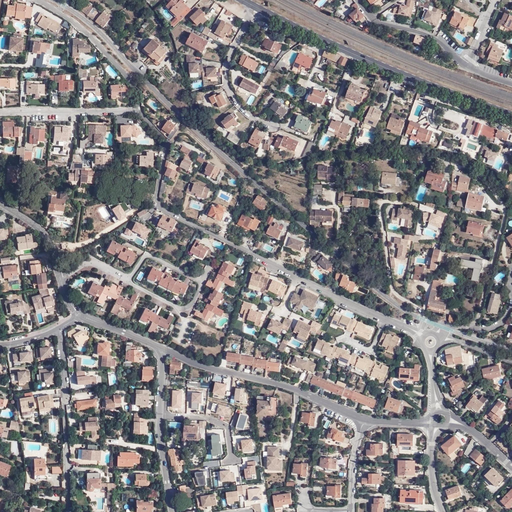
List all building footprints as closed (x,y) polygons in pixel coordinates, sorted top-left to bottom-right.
[(174,0),(173,1),(171,0),(166,5),(176,16),(180,13),(181,11),(185,15),(191,9),(181,0),(174,0)] [(412,14),(415,1),(411,0),(407,0),(407,5),(406,7),(405,6),(400,5),(394,8),(393,13),(399,14),(399,13),(407,15),(408,13),(412,14)] [(103,27),(107,30),(114,22),(103,13),(98,18),(90,12),(93,8),(87,3),(83,9),(81,8),(79,10),(103,27)] [(24,20),(24,18),(26,7),(16,6),(16,8),(14,8),(7,7),(6,16),(15,17),(15,19),(24,20)] [(24,18),(31,19),(32,8),(26,7),(24,18)] [(428,12),(426,17),(425,19),(429,21),(434,23),(433,24),(437,26),(441,15),(440,15),(442,10),(434,7),(432,11),(429,10),(428,12)] [(190,17),(197,25),(200,22),(202,23),(206,19),(203,16),(205,14),(199,8),(190,17)] [(356,9),(350,14),(356,22),(359,19),(361,22),(365,19),(363,16),(364,15),(358,8),(356,9)] [(464,31),(469,19),(462,15),(462,14),(456,11),(450,24),(459,29),(460,29),(464,31)] [(511,29),(511,16),(511,15),(511,14),(505,13),(502,21),(501,21),(499,24),(500,25),(498,29),(505,31),(507,27),(511,29)] [(60,25),(52,20),(51,22),(47,20),(43,17),(44,16),(41,14),(36,21),(39,23),(38,25),(47,30),(48,28),(55,33),(60,25)] [(158,30),(161,26),(155,20),(146,30),(151,34),(156,28),(158,30)] [(223,38),(226,33),(228,34),(232,26),(230,25),(230,26),(224,23),(225,22),(222,20),(215,33),(210,30),(207,36),(214,40),(217,34),(223,38)] [(210,30),(211,30),(205,27),(201,33),(207,36),(210,30)] [(191,32),(186,43),(203,51),(208,41),(191,32)] [(426,39),(416,35),(414,43),(423,46),(424,44),(426,45),(427,42),(425,41),(426,39)] [(9,51),(17,52),(21,53),(22,53),(23,40),(6,38),(6,46),(9,46),(9,51)] [(266,48),(279,54),(283,45),(270,40),(269,41),(266,39),(263,46),(266,47),(266,48)] [(79,56),(79,53),(89,53),(89,46),(84,46),(84,44),(82,42),(80,42),(80,40),(73,40),(73,45),(72,45),(72,56),(79,56)] [(167,52),(154,40),(146,49),(159,62),(167,52)] [(52,45),(34,42),(33,54),(41,55),(41,53),(47,54),(49,54),(49,51),(51,51),(52,45)] [(504,51),(499,49),(494,47),(494,44),(492,43),(489,49),(492,50),(490,55),(489,58),(500,62),(504,51)] [(275,58),(272,61),(273,62),(278,64),(282,58),(284,56),(292,50),(287,48),(278,59),(275,58)] [(347,58),(326,49),(323,56),(345,65),(347,58)] [(255,71),(258,66),(253,65),(255,61),(256,60),(244,54),(240,64),(255,71)] [(194,64),(194,57),(186,55),(187,65),(189,65),(190,74),(199,73),(198,66),(198,64),(194,64)] [(300,70),(303,65),(310,68),(313,61),(299,55),(294,67),(300,70)] [(284,59),(282,58),(278,64),(278,65),(285,68),(287,64),(283,62),(284,59)] [(202,66),(203,76),(203,80),(211,80),(211,82),(217,81),(216,68),(207,69),(207,66),(202,66)] [(367,72),(377,76),(379,72),(369,67),(367,72)] [(78,71),(78,79),(83,78),(86,78),(86,70),(82,70),(82,69),(78,71)] [(263,82),(266,83),(268,79),(272,73),(269,72),(263,82)] [(69,92),(69,89),(73,89),(73,81),(59,81),(59,76),(54,76),(54,83),(59,83),(59,91),(69,92)] [(240,85),(256,94),(260,86),(240,76),(237,82),(241,84),(240,85)] [(0,86),(7,87),(7,89),(15,89),(16,80),(0,79),(0,86)] [(98,82),(83,82),(83,93),(100,92),(99,86),(98,82)] [(30,93),(30,94),(44,94),(44,85),(30,84),(30,86),(27,86),(26,93),(30,93)] [(120,88),(120,85),(110,86),(110,91),(108,91),(108,95),(110,95),(111,99),(117,98),(117,95),(121,94),(121,96),(125,96),(124,87),(120,88)] [(350,85),(346,96),(362,102),(366,91),(350,85)] [(327,92),(336,96),(337,92),(329,88),(328,89),(327,92)] [(322,104),(327,92),(322,90),(321,92),(315,89),(312,95),(310,94),(308,100),(312,101),(316,103),(317,102),(322,104)] [(221,94),(213,98),(212,96),(208,99),(213,108),(217,106),(219,109),(226,104),(221,94)] [(286,110),(274,102),(275,100),(272,98),(269,103),(272,105),(269,109),(281,117),(286,110)] [(365,122),(373,125),(377,126),(383,110),(376,108),(376,107),(372,105),(365,122)] [(295,127),(308,132),(312,123),(304,118),(304,117),(299,115),(296,121),(298,122),(295,127)] [(228,131),(234,126),(236,128),(240,125),(233,116),(231,118),(230,116),(225,119),(226,121),(222,124),(228,131)] [(387,127),(392,129),(402,133),(406,122),(399,120),(391,117),(387,127)] [(480,131),(487,134),(490,126),(470,118),(467,127),(469,128),(467,134),(472,136),(473,133),(479,136),(480,131)] [(166,137),(171,141),(179,129),(175,126),(169,121),(167,119),(160,127),(169,134),(166,137)] [(434,131),(421,126),(418,125),(419,123),(411,120),(407,132),(413,134),(414,132),(418,134),(418,136),(422,137),(422,139),(430,142),(434,131)] [(309,133),(308,132),(295,127),(298,122),(296,121),(293,128),(308,135),(309,133)] [(334,134),(337,135),(342,123),(336,121),(335,122),(332,121),(326,134),(333,136),(334,134)] [(342,123),(337,135),(342,137),(342,136),(347,138),(351,128),(348,127),(349,125),(342,122),(342,123)] [(3,123),(3,134),(10,135),(10,138),(21,138),(21,128),(15,128),(15,123),(3,123)] [(94,143),(102,144),(102,135),(105,135),(105,126),(88,125),(88,141),(94,141),(94,143)] [(121,125),(121,132),(116,132),(116,142),(121,142),(121,137),(131,137),(130,134),(132,134),(136,138),(141,133),(135,126),(130,127),(128,127),(128,125),(121,125)] [(490,126),(487,134),(496,138),(497,135),(508,140),(510,133),(490,126)] [(34,141),(33,145),(37,145),(37,144),(39,144),(39,142),(44,142),(44,130),(35,129),(35,127),(30,127),(30,140),(34,141)] [(62,137),(68,138),(72,138),(72,132),(69,132),(69,129),(55,128),(54,140),(62,141),(62,137)] [(266,135),(255,130),(249,142),(259,148),(266,135)] [(227,138),(237,145),(241,139),(231,133),(227,138)] [(311,142),(316,145),(320,135),(318,134),(316,138),(313,137),(311,142)] [(270,139),(270,143),(279,148),(280,146),(286,149),(287,147),(296,150),(299,142),(284,136),(283,139),(279,137),(278,138),(270,139)] [(310,153),(313,153),(316,145),(311,142),(310,142),(306,151),(307,152),(310,153)] [(191,152),(184,147),(181,151),(189,156),(191,152)] [(25,156),(24,165),(31,165),(33,151),(25,151),(25,156)] [(146,152),(146,156),(136,155),(136,162),(139,162),(139,165),(153,166),(154,152),(146,152)] [(498,153),(494,167),(504,169),(508,156),(498,153)] [(110,165),(111,155),(97,154),(96,164),(110,165)] [(168,161),(166,170),(168,171),(166,175),(176,179),(178,172),(171,169),(173,164),(168,161)] [(192,166),(191,166),(184,162),(183,162),(181,167),(189,171),(190,169),(192,169),(192,168),(191,167),(192,166)] [(205,174),(214,179),(220,169),(210,163),(206,169),(207,170),(205,174)] [(12,180),(12,183),(17,183),(17,180),(15,180),(15,174),(18,175),(18,166),(8,166),(7,179),(12,180)] [(318,167),(318,176),(328,176),(327,178),(327,181),(336,181),(336,169),(328,169),(328,167),(318,167)] [(444,179),(444,177),(440,175),(441,171),(429,167),(426,177),(433,180),(432,183),(431,187),(444,191),(447,180),(444,179)] [(100,184),(100,172),(95,172),(95,177),(76,175),(76,170),(73,170),(73,174),(69,173),(68,181),(81,181),(84,182),(84,183),(100,184)] [(383,172),(382,183),(399,185),(399,178),(396,177),(396,174),(383,172)] [(458,183),(452,182),(451,189),(457,191),(457,190),(457,187),(468,190),(470,179),(459,176),(458,183)] [(194,187),(193,191),(197,193),(203,195),(203,197),(207,199),(208,199),(211,189),(196,184),(195,186),(194,187)] [(322,186),(315,186),(314,196),(322,196),(322,186)] [(56,197),(51,197),(50,204),(48,204),(47,212),(54,213),(54,215),(63,216),(65,201),(70,197),(65,191),(60,194),(60,200),(55,199),(56,197)] [(485,196),(469,193),(466,203),(465,207),(481,211),(485,196)] [(354,199),(355,195),(344,194),(343,205),(354,206),(354,199)] [(265,200),(259,196),(253,205),(262,211),(268,202),(264,200),(265,200)] [(354,199),(354,206),(373,208),(373,203),(375,203),(376,200),(373,200),(373,202),(370,202),(370,200),(354,199)] [(214,207),(225,212),(227,208),(219,205),(218,207),(213,205),(211,210),(210,209),(207,214),(210,216),(214,207)] [(223,215),(225,212),(214,207),(210,216),(223,222),(225,216),(223,215)] [(391,217),(398,218),(406,219),(404,227),(410,228),(413,209),(403,207),(403,209),(399,209),(398,210),(393,209),(391,217)] [(310,211),(309,219),(332,220),(332,210),(316,210),(315,211),(310,211)] [(441,228),(446,212),(437,210),(436,214),(430,212),(423,213),(424,221),(429,221),(437,223),(436,226),(441,228)] [(177,221),(162,215),(157,225),(176,234),(178,229),(174,227),(177,221)] [(238,226),(243,229),(244,227),(251,230),(255,233),(260,222),(255,220),(254,221),(243,216),(238,226)] [(150,228),(135,221),(133,225),(130,224),(128,228),(126,228),(123,233),(130,236),(132,231),(146,238),(150,228)] [(467,232),(479,235),(480,230),(484,231),(485,224),(469,221),(467,232)] [(270,225),(266,233),(271,236),(273,233),(279,236),(284,227),(275,223),(273,227),(270,225)] [(16,239),(18,250),(36,247),(36,246),(37,245),(36,244),(35,243),(33,243),(31,235),(25,236),(25,238),(16,239)] [(408,240),(413,241),(414,236),(406,235),(405,239),(395,238),(394,243),(398,244),(399,244),(399,248),(398,256),(405,258),(408,240)] [(305,243),(287,236),(283,246),(292,249),(292,251),(296,252),(298,251),(302,253),(302,250),(303,250),(304,250),(303,248),(305,243)] [(203,259),(208,250),(203,248),(204,246),(199,243),(200,241),(196,239),(190,251),(199,256),(199,257),(203,259)] [(113,254),(113,255),(117,257),(122,246),(111,241),(106,250),(113,254)] [(126,247),(122,246),(117,257),(125,261),(125,262),(129,264),(134,255),(129,253),(130,251),(125,249),(126,247)] [(436,271),(437,267),(438,262),(439,258),(440,252),(441,249),(434,247),(430,269),(436,271)] [(335,265),(322,253),(315,261),(318,264),(320,263),(329,271),(332,268),(334,268),(335,265)] [(474,268),(480,270),(481,270),(483,264),(481,264),(482,260),(476,259),(475,262),(461,258),(459,265),(474,268)] [(32,275),(34,274),(42,273),(41,269),(41,264),(42,264),(42,260),(30,261),(31,265),(32,275)] [(233,266),(224,262),(221,267),(223,268),(220,274),(228,278),(230,274),(229,274),(233,266)] [(0,278),(13,277),(13,275),(18,275),(17,265),(0,267),(0,278)] [(423,265),(422,268),(416,267),(413,280),(423,282),(426,266),(423,265)] [(157,272),(158,270),(152,268),(148,277),(155,281),(155,282),(158,283),(163,275),(157,272)] [(477,281),(480,270),(474,268),(471,279),(477,281)] [(167,287),(167,288),(172,291),(172,289),(176,282),(172,280),(173,278),(167,275),(169,273),(164,271),(163,273),(163,275),(159,283),(167,287)] [(40,289),(48,288),(46,273),(42,273),(34,274),(35,280),(38,279),(38,285),(39,284),(40,289)] [(220,274),(218,273),(216,278),(217,279),(214,284),(213,284),(207,281),(206,285),(213,289),(215,289),(220,292),(222,288),(220,287),(219,287),(222,281),(232,286),(234,281),(228,278),(220,274)] [(338,273),(337,281),(342,283),(341,285),(344,287),(344,288),(354,293),(357,285),(355,284),(356,283),(349,281),(350,278),(348,278),(348,277),(338,273)] [(266,289),(270,279),(266,278),(254,274),(250,284),(262,288),(263,288),(266,289)] [(274,281),(270,279),(266,289),(266,291),(268,292),(269,290),(283,297),(287,290),(282,287),(279,286),(280,284),(279,283),(274,281)] [(180,293),(179,294),(183,296),(188,285),(177,280),(176,282),(172,289),(180,293)] [(434,280),(428,305),(445,309),(447,303),(435,300),(438,290),(440,291),(442,283),(441,282),(441,281),(438,280),(438,281),(434,280)] [(95,303),(96,301),(102,289),(97,286),(98,285),(92,282),(87,292),(94,296),(93,300),(92,301),(95,303)] [(102,289),(96,301),(102,304),(107,294),(113,297),(113,298),(116,299),(118,295),(122,287),(119,285),(118,287),(111,284),(109,288),(104,285),(103,287),(102,289)] [(213,294),(211,293),(208,298),(206,297),(204,301),(215,306),(219,298),(221,298),(223,293),(220,292),(215,289),(213,294)] [(299,295),(295,293),(292,301),(298,304),(297,306),(302,309),(304,304),(309,306),(313,308),(315,309),(320,297),(305,290),(301,298),(298,297),(299,295)] [(498,300),(498,299),(500,294),(492,292),(491,297),(488,297),(485,310),(495,313),(496,308),(495,307),(496,299),(498,300)] [(35,305),(36,308),(36,309),(48,307),(49,312),(57,310),(55,300),(52,301),(51,297),(51,293),(42,295),(33,297),(35,305)] [(118,295),(116,299),(110,312),(115,315),(120,305),(120,304),(126,307),(126,308),(130,310),(137,295),(133,293),(130,298),(125,296),(124,298),(118,295)] [(28,313),(31,312),(31,309),(30,306),(29,304),(24,303),(24,301),(19,302),(20,303),(13,304),(13,302),(13,300),(7,301),(6,304),(7,304),(8,309),(11,309),(11,310),(11,311),(14,313),(18,313),(18,311),(25,310),(27,310),(28,313)] [(317,305),(323,308),(326,302),(319,300),(317,305)] [(216,307),(207,303),(202,313),(196,310),(194,314),(207,321),(209,317),(211,318),(214,312),(221,316),(224,311),(216,307)] [(247,311),(245,315),(244,318),(257,323),(256,325),(260,326),(264,315),(252,311),(254,306),(245,303),(243,309),(247,311)] [(147,322),(151,324),(155,314),(144,309),(139,319),(146,323),(147,322)] [(160,319),(161,317),(155,314),(151,324),(147,331),(153,333),(157,324),(158,323),(163,326),(163,327),(167,329),(173,316),(168,314),(166,319),(165,321),(160,319)] [(348,330),(351,332),(356,321),(344,316),(343,317),(336,314),(333,323),(340,326),(341,324),(345,326),(349,328),(348,330)] [(448,319),(449,323),(455,324),(456,319),(457,316),(449,314),(448,319)] [(293,322),(289,320),(286,319),(283,325),(273,320),(269,329),(281,335),(284,328),(288,331),(293,322)] [(320,330),(323,325),(314,321),(312,326),(309,324),(308,326),(304,325),(305,323),(300,320),(295,330),(300,332),(299,334),(308,339),(312,330),(318,333),(320,330)] [(351,332),(355,333),(356,331),(359,332),(364,334),(363,336),(370,340),(374,331),(367,328),(368,326),(356,321),(351,332)] [(69,336),(70,335),(76,332),(74,328),(68,332),(67,337),(69,336)] [(82,340),(83,342),(87,339),(89,332),(81,330),(76,333),(72,335),(73,336),(77,343),(82,340)] [(384,333),(381,342),(384,344),(383,346),(387,347),(389,348),(389,350),(395,353),(400,342),(394,340),(395,338),(384,333)] [(335,356),(339,347),(335,346),(334,348),(331,346),(327,344),(327,342),(320,339),(316,348),(323,351),(322,353),(334,358),(335,356)] [(103,355),(102,366),(111,367),(111,366),(115,366),(116,360),(111,359),(108,359),(108,356),(109,343),(108,342),(105,342),(103,343),(103,344),(98,343),(97,355),(103,355)] [(132,343),(127,342),(126,351),(128,352),(128,353),(127,353),(126,363),(143,362),(143,357),(142,356),(143,355),(142,353),(143,353),(143,350),(138,351),(138,348),(135,348),(135,346),(132,346),(132,343)] [(37,359),(40,359),(46,358),(47,360),(51,360),(49,347),(46,348),(46,350),(43,350),(43,349),(40,349),(40,350),(36,350),(37,359)] [(350,362),(353,364),(357,355),(353,354),(353,356),(349,354),(350,352),(339,347),(335,356),(340,358),(340,361),(349,365),(350,362)] [(454,362),(454,364),(463,363),(462,353),(461,353),(460,347),(455,347),(455,351),(446,353),(447,363),(454,362)] [(21,362),(21,363),(33,362),(32,352),(28,353),(24,354),(24,355),(22,355),(21,354),(20,354),(20,355),(13,355),(14,362),(21,362)] [(241,362),(242,355),(242,354),(229,352),(228,360),(241,362)] [(255,365),(255,358),(255,357),(242,355),(241,362),(241,363),(255,365)] [(357,355),(353,364),(357,365),(356,366),(366,370),(367,368),(370,370),(374,361),(367,358),(366,361),(364,359),(360,358),(361,357),(357,355)] [(306,368),(309,370),(314,373),(317,365),(305,359),(304,360),(297,356),(295,359),(292,357),(288,364),(292,366),(293,364),(305,370),(306,368)] [(268,368),(269,361),(269,360),(255,358),(255,365),(254,366),(268,368)] [(175,371),(182,371),(182,362),(178,362),(179,360),(177,360),(171,359),(170,374),(175,374),(175,371)] [(282,363),(269,361),(268,368),(268,369),(281,371),(282,363)] [(368,373),(368,374),(378,378),(379,376),(385,379),(390,368),(383,365),(382,367),(380,366),(376,365),(377,363),(374,361),(370,370),(368,373)] [(503,376),(501,365),(483,369),(485,379),(503,376)] [(151,371),(151,367),(145,367),(145,371),(143,371),(143,381),(147,381),(147,382),(149,382),(152,381),(152,371),(151,371)] [(409,377),(418,381),(419,381),(420,368),(414,368),(414,369),(400,369),(400,374),(409,377)] [(40,371),(40,375),(42,374),(43,381),(45,380),(45,383),(47,382),(50,382),(50,385),(54,385),(53,376),(52,376),(51,374),(53,374),(53,369),(40,371)] [(11,376),(12,384),(19,383),(23,382),(23,381),(27,381),(31,380),(29,371),(21,372),(21,375),(11,376)] [(97,383),(96,374),(76,376),(77,384),(97,383)] [(310,382),(310,383),(341,396),(374,408),(377,400),(346,388),(337,385),(313,375),(310,382)] [(454,395),(456,394),(460,393),(460,392),(458,389),(466,386),(461,377),(456,379),(455,376),(450,379),(453,386),(451,387),(454,392),(452,392),(454,395)] [(140,405),(140,407),(147,407),(148,391),(136,390),(136,405),(140,405)] [(230,408),(230,403),(245,403),(245,393),(225,392),(225,407),(230,408)] [(268,415),(268,414),(279,414),(279,397),(269,397),(269,394),(264,394),(264,395),(258,395),(257,396),(257,399),(259,400),(258,414),(264,414),(263,415),(268,415)] [(472,400),(469,404),(478,412),(488,400),(483,396),(479,401),(477,399),(478,397),(474,394),(470,399),(472,400)] [(51,395),(37,397),(38,399),(39,408),(40,410),(46,409),(45,407),(55,405),(53,400),(52,401),(52,399),(51,395)] [(114,396),(114,400),(106,400),(106,408),(116,408),(115,403),(121,403),(121,397),(114,396)] [(39,408),(38,399),(34,400),(33,397),(19,400),(22,410),(30,409),(30,410),(35,409),(35,408),(39,408)] [(5,400),(0,398),(0,405),(3,407),(4,405),(7,406),(9,400),(5,399),(5,400)] [(402,402),(389,398),(386,408),(398,413),(402,402)] [(100,402),(100,400),(78,402),(78,405),(77,405),(77,407),(79,406),(79,409),(91,409),(90,407),(93,406),(93,409),(97,409),(97,402),(100,402)] [(500,408),(504,403),(500,400),(491,411),(491,412),(489,414),(492,417),(491,419),(498,424),(501,421),(498,419),(499,418),(504,412),(502,410),(500,408)] [(196,407),(193,407),(194,413),(203,412),(202,402),(195,403),(196,407)] [(478,412),(469,404),(467,407),(477,414),(478,412)] [(312,411),(311,413),(304,411),(302,421),(311,423),(311,425),(315,426),(318,412),(312,411)] [(139,419),(139,416),(134,416),(133,435),(144,435),(144,426),(141,426),(141,423),(147,423),(147,419),(139,419)] [(98,418),(89,418),(89,423),(80,424),(80,432),(92,431),(93,436),(99,436),(98,418)] [(8,430),(3,429),(4,427),(0,425),(0,436),(6,438),(8,430)] [(186,426),(186,439),(184,438),(184,444),(186,445),(189,445),(191,444),(191,439),(197,439),(198,440),(200,440),(201,439),(201,434),(199,434),(199,426),(186,426)] [(344,433),(333,429),(332,432),(329,431),(328,437),(328,438),(334,440),(334,439),(344,442),(345,437),(343,436),(344,433)] [(414,435),(398,434),(398,445),(414,445),(414,435)] [(463,444),(455,435),(442,446),(449,455),(463,444)] [(384,443),(372,443),(372,448),(370,448),(367,448),(367,454),(380,454),(380,453),(384,453),(384,443)] [(96,447),(88,446),(87,451),(82,450),(81,460),(99,462),(100,452),(96,451),(96,447)] [(269,447),(268,466),(276,467),(276,470),(282,470),(282,460),(278,460),(276,460),(276,457),(278,457),(279,457),(280,447),(269,447)] [(487,457),(476,448),(470,456),(481,465),(487,457)] [(179,449),(175,450),(175,449),(170,449),(170,457),(172,457),(173,466),(176,465),(177,472),(183,471),(182,464),(181,464),(180,455),(182,455),(181,450),(179,450),(179,449)] [(117,463),(132,463),(138,463),(138,455),(133,455),(133,453),(119,453),(119,457),(117,457),(117,463)] [(338,458),(321,457),(321,467),(337,468),(338,463),(339,463),(339,459),(338,459),(338,458)] [(40,462),(40,459),(34,460),(34,479),(47,479),(47,477),(48,477),(49,475),(47,475),(47,470),(44,470),(44,466),(44,462),(40,462)] [(302,476),(307,476),(308,463),(302,463),(302,464),(299,464),(300,459),(295,459),(294,473),(302,473),(302,476)] [(411,470),(411,460),(400,460),(400,475),(417,475),(417,470),(411,470)] [(11,467),(0,462),(0,474),(7,477),(11,467)] [(504,479),(493,467),(485,475),(496,486),(504,479)] [(362,477),(362,483),(384,483),(384,476),(380,476),(380,474),(370,473),(370,478),(362,477)] [(100,474),(86,474),(86,490),(87,491),(87,492),(88,492),(90,492),(91,492),(93,490),(93,489),(99,489),(100,474)] [(145,480),(145,475),(135,475),(135,481),(135,485),(138,484),(138,485),(147,485),(149,484),(149,482),(147,480),(145,480)] [(244,494),(244,495),(248,495),(249,500),(263,498),(262,488),(248,490),(248,485),(243,486),(244,494)] [(336,485),(336,486),(328,486),(328,494),(336,495),(336,497),(341,497),(341,485),(336,485)] [(243,486),(237,487),(237,492),(227,493),(228,496),(226,496),(227,502),(234,501),(239,501),(238,495),(244,494),(243,486)] [(463,496),(459,486),(447,490),(450,500),(463,496)] [(511,502),(511,489),(500,501),(507,507),(511,502)] [(426,504),(426,491),(404,490),(403,503),(426,504)] [(279,494),(279,491),(273,491),(275,505),(274,511),(279,511),(282,511),(282,506),(284,506),(283,504),(292,503),(290,493),(279,494)] [(201,498),(197,499),(198,508),(204,507),(209,506),(209,505),(211,505),(211,506),(217,505),(215,495),(201,497),(201,498)] [(386,499),(375,498),(375,504),(372,504),(372,511),(383,511),(383,508),(386,508),(386,499)] [(141,502),(135,502),(135,511),(149,511),(150,509),(151,509),(151,503),(141,503),(141,502)]
